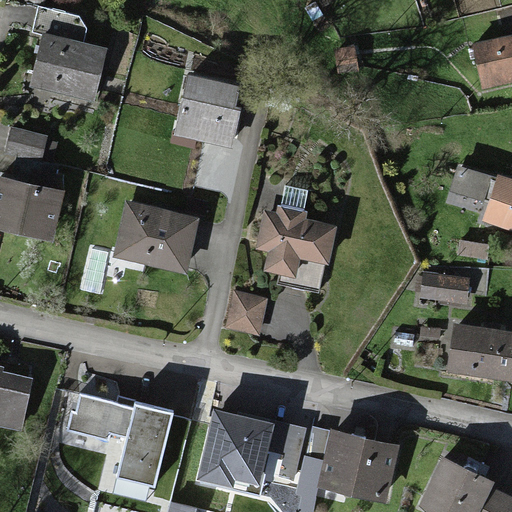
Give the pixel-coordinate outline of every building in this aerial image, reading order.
[(109,45),(45,31),(34,82),(98,96),(109,45)] [(511,32),(478,38),(486,80),(511,75),(511,32)] [(244,84),(193,73),(180,130),(231,141),(244,84)] [(46,134),(15,127),(9,151),(40,158),(46,134)] [(511,169),(505,167),(488,214),(511,222),(511,169)] [(63,185),(2,171),(0,178),(0,221),(52,233),(63,185)] [(202,218),(128,202),(117,250),(191,267),(202,218)] [(337,220),(264,210),(259,243),(269,244),(267,260),(301,265),(303,249),(332,254),(337,220)] [(472,279),(421,275),(419,301),(469,305),(472,279)] [(231,327),(258,331),(263,300),(236,296),(231,327)] [(511,326),(459,321),(454,366),(511,372),(511,326)] [(34,369),(0,361),(0,420),(21,425),(34,369)] [(158,486),(173,409),(134,401),(133,406),(81,395),(74,426),(127,437),(119,478),(158,486)] [(272,425),(215,411),(199,478),(233,486),(235,478),(258,483),(272,425)] [(396,449),(313,431),(305,467),(326,472),(323,485),(384,499),(396,449)] [(450,454),(426,502),(445,511),(511,511),(511,495),(492,486),(496,477),(450,454)]
